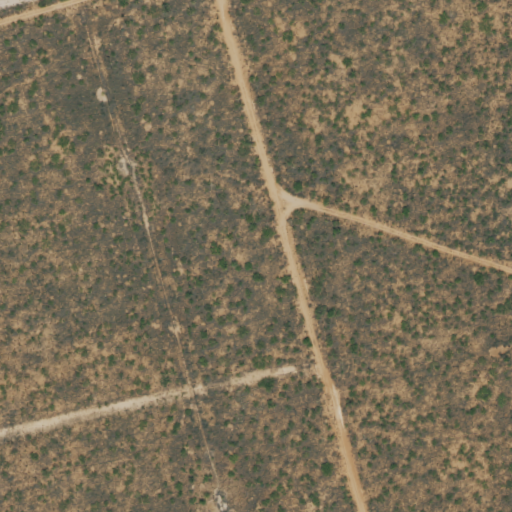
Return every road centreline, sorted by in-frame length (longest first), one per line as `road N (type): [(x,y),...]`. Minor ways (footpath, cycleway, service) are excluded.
road 1 (track): [(246,0),(283,198),(370,511)]
road 2 (track): [(283,198),(511,270)]
